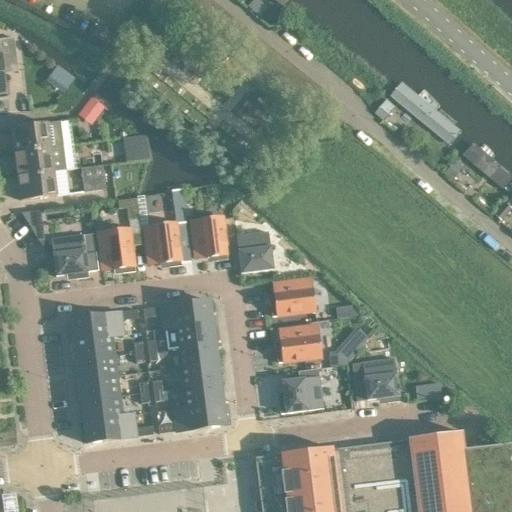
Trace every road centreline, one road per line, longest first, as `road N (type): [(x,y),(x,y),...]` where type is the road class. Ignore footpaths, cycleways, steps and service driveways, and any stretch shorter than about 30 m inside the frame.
road 1 (residential): [(23,306),(231,279),(255,441)]
road 2 (residential): [(167,0),(320,105),(367,119)]
road 3 (residential): [(255,441),(44,469)]
road 4 (residential): [(511,246),(367,119)]
road 5 (residential): [(367,119),(224,0)]
road 6 (residential): [(255,441),(436,417)]
road 7 (residential): [(44,469),(23,306)]
road 8 (tertiary): [(413,0),(511,88)]
